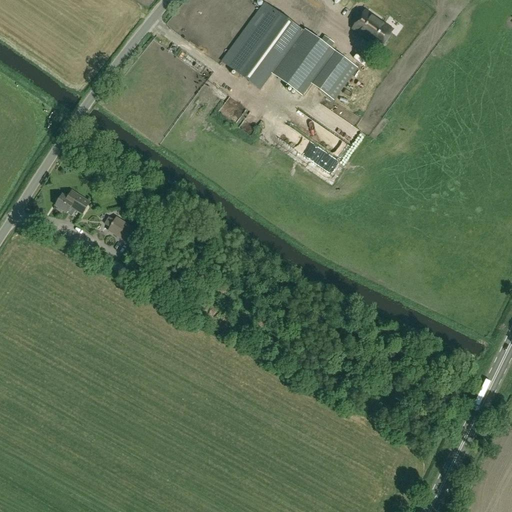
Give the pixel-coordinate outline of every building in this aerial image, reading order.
[(350,0),(347,6),(353,10),(359,0),(350,0)] [(261,90),(292,48),(303,33),(265,4),(222,62),(261,90)] [(393,30),(365,11),(353,29),(380,48),(393,30)] [(303,96),(335,52),(330,49),(334,43),(324,36),(321,42),(316,38),(283,82),(303,96)] [(386,74),(393,65),(374,52),(368,60),(386,74)] [(334,101),(358,69),(343,58),(319,91),(334,101)] [(369,108),(385,85),(373,77),(357,100),(369,108)] [(309,122),(312,117),(302,111),(299,116),(309,122)] [(269,124),(265,132),(270,134),(274,126),(269,124)] [(331,132),(323,142),(344,160),(353,150),(331,132)] [(305,137),(297,148),(333,177),(345,163),(340,160),(337,164),(305,137)] [(72,192),(69,196),(68,199),(62,195),(55,206),(57,207),(57,209),(61,212),(63,211),(67,214),(71,207),(83,215),(90,204),(72,192)] [(98,235),(116,247),(129,228),(111,217),(98,235)]
